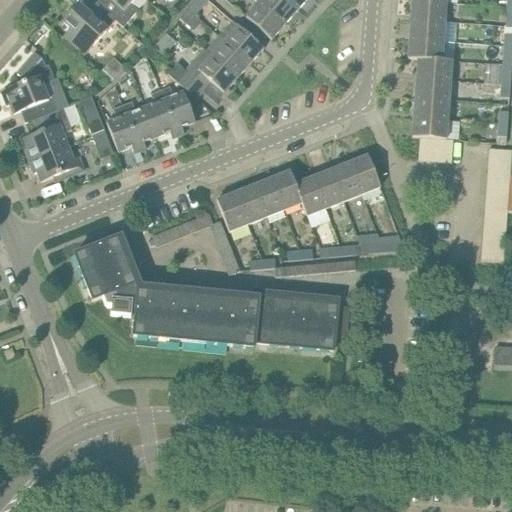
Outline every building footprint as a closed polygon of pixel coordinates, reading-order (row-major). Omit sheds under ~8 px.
[(99,0),(96,4),(123,28),(138,12),(130,5),(134,0),(99,0)] [(197,0),(188,10),(195,16),(208,2),(205,0),(197,0)] [(285,25),(298,11),(285,0),(261,0),(259,2),(285,25)] [(285,0),(298,11),(307,0),(285,0)] [(444,23),(446,3),(412,1),(410,20),(444,23)] [(285,25),(259,2),(245,18),(271,41),(285,25)] [(123,29),(123,28),(96,4),(88,13),(79,5),(63,23),(70,29),(63,37),(84,56),(115,22),(123,29)] [(195,16),(188,10),(180,20),(186,26),(195,16)] [(444,23),(410,20),(409,40),(443,43),(444,23)] [(224,41),(250,64),(263,50),(237,27),(224,41)] [(407,60),(417,61),(442,62),(443,43),(409,40),(407,60)] [(250,64),(224,41),(212,55),(238,78),(250,64)] [(511,67),(511,55),(511,43),(504,43),(502,66),(511,67)] [(176,67),(168,76),(176,82),(177,84),(181,87),(187,92),(196,100),(202,94),(204,91),(206,89),(211,83),(224,95),(227,91),(227,90),(238,78),(212,55),(204,49),(184,72),(177,65),(176,67)] [(34,121),(58,112),(53,99),(48,101),(42,86),(54,81),(48,66),(45,67),(43,62),(35,55),(17,75),(24,81),(25,84),(2,93),(7,106),(10,105),(14,115),(29,109),(34,121)] [(416,80),(450,83),(451,63),(442,62),(417,61),(416,80)] [(489,85),(501,86),(510,87),(511,67),(502,66),(490,66),(489,85)] [(416,80),(415,100),(449,102),(450,83),(416,80)] [(510,87),(501,86),(500,98),(509,99),(510,87)] [(170,88),(160,92),(178,137),(184,135),(182,128),(195,123),(183,93),(173,97),(170,88)] [(154,105),(145,109),(156,138),(169,133),(172,140),(178,137),(160,92),(151,95),(154,105)] [(447,121),(449,102),(415,100),(413,119),(447,121)] [(144,143),(156,138),(145,109),(135,112),(132,103),(122,106),(140,152),(146,150),(144,143)] [(134,155),(140,152),(122,106),(113,110),(116,120),(106,124),(111,135),(118,154),(131,148),(134,155)] [(64,110),(58,112),(34,121),(33,121),(33,123),(39,120),(44,131),(24,139),(28,149),(24,151),(29,162),(68,148),(63,135),(72,132),(64,110)] [(498,125),(507,125),(508,113),(499,112),(498,125)] [(85,121),(91,136),(104,131),(98,116),(85,121)] [(412,138),(419,139),(431,140),(442,141),(446,141),(447,121),(413,119),(412,138)] [(507,125),(498,125),(497,145),(506,146),(507,125)] [(114,155),(104,131),(91,136),(101,160),(114,155)] [(431,140),(419,139),(418,162),(429,163),(431,140)] [(442,141),(431,140),(429,163),(440,164),(442,141)] [(453,141),(446,141),(442,141),(440,164),(451,165),(453,141)] [(68,148),(29,162),(34,174),(37,173),(41,183),(64,174),(65,179),(84,172),(78,158),(73,160),(68,148)] [(489,149),(488,161),(511,162),(511,151),(489,149)] [(349,164),(362,196),(380,189),(367,157),(349,164)] [(510,173),(511,162),(488,161),(487,172),(510,173)] [(349,164),(331,171),(344,203),(362,196),(349,164)] [(325,210),(344,203),(331,171),(313,178),(325,210)] [(510,179),(510,173),(487,172),(486,183),(509,184),(510,179)] [(302,204),(295,186),(289,173),(271,180),(284,212),(302,204)] [(295,186),(302,204),(307,218),(325,210),(313,178),(295,186)] [(284,212),(271,180),(253,187),(265,219),(284,212)] [(486,183),(485,194),(509,196),(509,184),(486,183)] [(247,226),(265,219),(253,187),(235,194),(247,226)] [(229,234),(247,226),(235,194),(216,202),(229,234)] [(508,207),(509,196),(485,194),(484,205),(508,207)] [(507,212),(508,207),(484,205),(484,216),(507,218),(507,212)] [(210,227),(213,225),(209,215),(152,237),(156,248),(210,227)] [(484,216),(483,228),(506,229),(507,218),(484,216)] [(220,222),(213,225),(210,227),(229,277),(239,273),(236,264),(220,222)] [(506,229),(483,228),(482,239),(505,240),(506,229)] [(117,239),(74,256),(80,272),(87,269),(90,276),(83,279),(83,280),(90,277),(93,283),(86,286),(92,302),(103,298),(106,307),(111,307),(110,316),(130,318),(131,309),(136,309),(135,316),(134,322),(133,337),(150,339),(151,332),(158,333),(157,340),(158,340),(159,333),(166,334),(165,340),(181,342),(198,344),(199,337),(206,338),(205,344),(206,344),(207,338),(214,338),(213,345),(230,347),(246,348),(246,342),(253,342),(253,349),(254,349),(254,344),(270,346),(271,339),(278,340),(277,347),(278,347),(279,340),(281,340),(286,341),(285,347),(302,349),(303,342),(307,343),(310,343),(317,344),(316,350),(333,352),(334,338),(339,339),(346,339),(349,308),(338,307),(332,306),(313,304),(311,304),(285,301),(282,301),(259,299),(257,299),(257,303),(234,301),(210,299),(186,296),(162,294),(137,292),(135,285),(126,262),(117,239)] [(504,252),(505,240),(482,239),(481,250),(504,252)] [(393,244),(381,245),(381,254),(394,252),(393,244)] [(381,254),(381,245),(368,246),(369,255),(381,254)] [(340,248),(341,256),(353,255),(352,246),(340,248)] [(341,256),(340,248),(327,249),(328,258),(341,256)] [(299,251),(300,260),(313,259),(312,250),(299,251)] [(504,252),(481,250),(480,262),(504,263),(504,252)] [(288,261),(300,260),(299,251),(287,253),(288,261)] [(274,269),(273,260),(261,261),(262,271),(274,269)] [(262,271),(261,261),(248,263),(249,272),(262,271)] [(355,262),(274,269),(275,278),(355,271),(355,262)] [(511,349),(495,348),(494,370),(511,371),(511,349)] [(15,359),(12,349),(2,353),(6,363),(15,359)]
